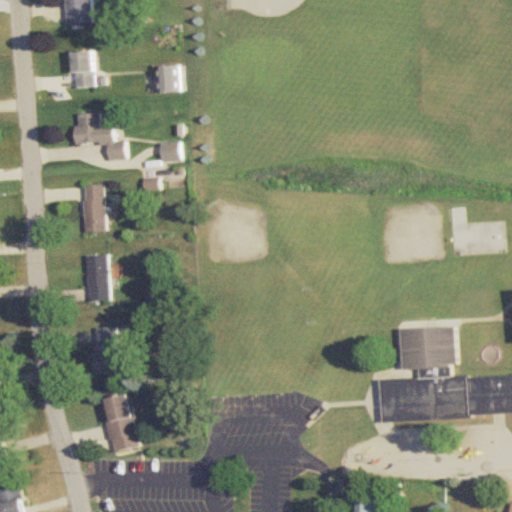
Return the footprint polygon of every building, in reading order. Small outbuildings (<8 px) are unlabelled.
[(97,22),(96,0),(71,0),(73,23),(97,22)] [(100,87),(100,52),(79,52),(79,87),(100,87)] [(166,65),(166,93),(184,93),(184,65),(166,65)] [(82,145),(113,144),(113,160),(132,160),(131,141),(120,142),(119,125),(105,125),(105,113),(81,114),(82,145)] [(186,161),(186,142),(167,142),(167,162),(186,161)] [(110,185),(90,185),(90,233),(111,233),(110,185)] [(95,302),(116,301),(114,256),(93,257),(95,302)] [(390,421),(511,416),(511,375),(461,377),(460,327),(408,329),(410,370),(423,370),(424,378),(388,379),(390,421)] [(123,373),(123,328),(100,328),(100,373),(123,373)] [(145,447),(134,394),(108,400),(118,452),(145,447)] [(0,459),(11,457),(7,439),(1,440),(0,435),(0,459)] [(29,511),(21,485),(1,492),(7,511),(29,511)]
